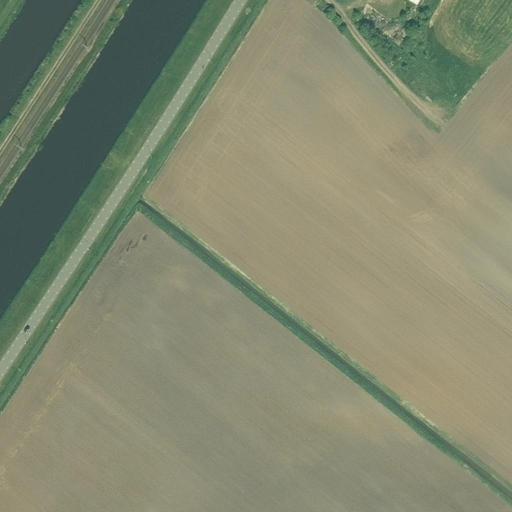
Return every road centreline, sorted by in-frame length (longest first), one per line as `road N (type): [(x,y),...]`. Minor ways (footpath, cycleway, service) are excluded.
road 1 (tertiary): [(0,371),(240,0)]
road 2 (track): [(0,151),(98,0)]
